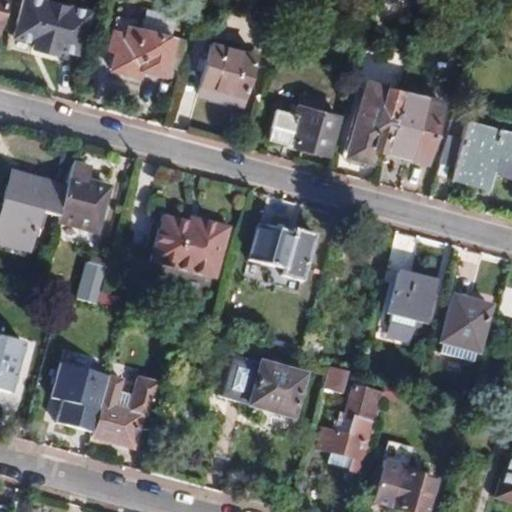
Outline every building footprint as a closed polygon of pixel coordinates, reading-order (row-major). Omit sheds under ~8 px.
[(40,49),(39,52),(54,56),(56,50),(76,56),(87,13),(41,0),(20,0),(10,38),(31,43),(30,46),(40,49)] [(127,20),(115,17),(106,51),(112,54),(109,70),(137,78),(139,70),(160,76),(170,39),(125,26),(127,20)] [(250,57),(206,44),(193,94),(238,106),(250,57)] [(395,99),(396,93),(363,84),(343,156),(364,163),(369,147),(381,150),(395,99)] [(323,154),(333,116),(314,110),(316,100),(297,96),(292,114),(272,110),(263,138),(323,154)] [(395,99),(381,150),(421,161),(435,110),(395,99)] [(511,157),(511,135),(496,131),(496,130),(493,129),(490,136),(462,128),(463,121),(461,120),(442,192),(445,193),(449,178),(482,187),(491,152),(511,157)] [(82,169),(69,165),(63,190),(56,216),(53,225),(91,237),(104,190),(79,183),(82,169)] [(39,222),(42,212),(46,196),(41,194),(44,184),(44,182),(7,172),(0,195),(0,238),(27,245),(33,221),(39,222)] [(42,212),(56,216),(63,190),(44,184),(41,194),(46,196),(42,212)] [(197,225),(183,221),(158,215),(157,220),(147,259),(146,261),(211,279),(225,226),(199,219),(197,225)] [(185,216),(183,221),(197,225),(199,219),(185,216)] [(147,259),(157,220),(151,218),(139,256),(147,259)] [(289,235),(254,225),(245,260),(280,270),(289,235)] [(73,300),(94,305),(103,270),(83,264),(73,300)] [(431,283),(395,272),(384,314),(420,324),(431,283)] [(487,307),(449,297),(435,342),(474,354),(487,307)] [(25,378),(42,383),(49,353),(0,340),(0,401),(4,402),(6,396),(19,398),(25,378)] [(215,397),(223,400),(234,358),(226,356),(215,397)] [(234,358),(223,400),(245,405),(256,364),(234,358)] [(92,435),(107,377),(61,364),(52,398),(63,400),(56,425),(92,435)] [(299,376),(256,364),(245,405),(288,417),(299,376)] [(344,373),(326,368),(320,389),(339,394),(344,373)] [(92,435),(89,436),(131,447),(141,416),(145,417),(153,383),(146,380),(143,388),(107,377),(92,435)] [(326,465),(358,475),(379,396),(349,388),(341,414),(346,416),(342,433),(319,428),(314,447),(329,451),(326,465)] [(511,435),(508,434),(491,499),(511,505),(511,435)] [(399,511),(422,511),(431,481),(400,473),(398,476),(395,474),(397,464),(380,460),(377,470),(372,469),(367,486),(372,488),(368,504),(385,508),(387,505),(390,507),(390,509),(399,511)]
